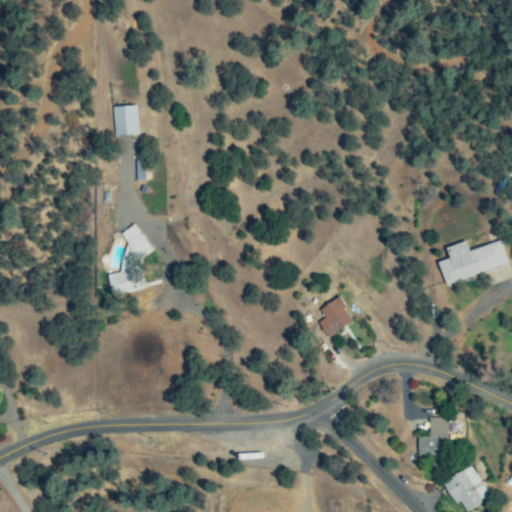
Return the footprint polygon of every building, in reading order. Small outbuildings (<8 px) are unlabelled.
[(137,135),(136,106),(111,107),(112,136),(137,135)] [(105,275),(108,296),(140,291),(136,258),(149,250),(133,225),(118,234),(123,242),(125,258),(117,263),(119,273),(105,275)] [(507,266),(499,242),(467,252),(465,242),(444,248),(447,260),(436,263),(443,285),(507,266)] [(324,338),(351,324),(339,299),(318,309),(323,320),(317,323),(324,338)] [(446,419),(427,419),(427,438),(415,438),(415,457),(430,458),(430,449),(446,449),(446,419)] [(441,482),(452,506),(459,503),(463,511),(488,501),(472,467),(441,482)]
